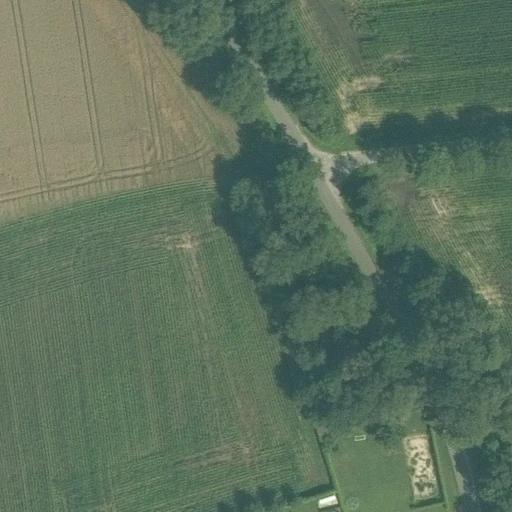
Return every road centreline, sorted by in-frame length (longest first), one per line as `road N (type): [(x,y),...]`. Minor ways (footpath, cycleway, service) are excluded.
road 1 (unclassified): [(314,169),(440,408),(469,511)]
road 2 (unclassified): [(210,0),(314,169)]
road 3 (unclassified): [(314,169),(511,146)]
